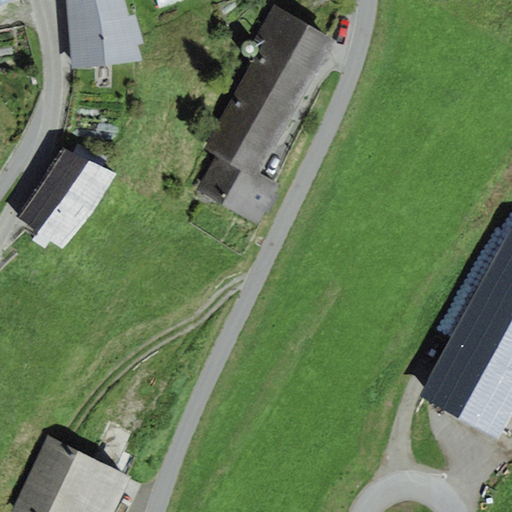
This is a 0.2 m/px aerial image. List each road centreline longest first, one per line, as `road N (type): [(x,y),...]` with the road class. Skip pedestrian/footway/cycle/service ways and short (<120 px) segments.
road 1 (residential): [(152,511),(354,63),(367,0)]
road 2 (unclassified): [(0,235),(52,142),(53,102)]
